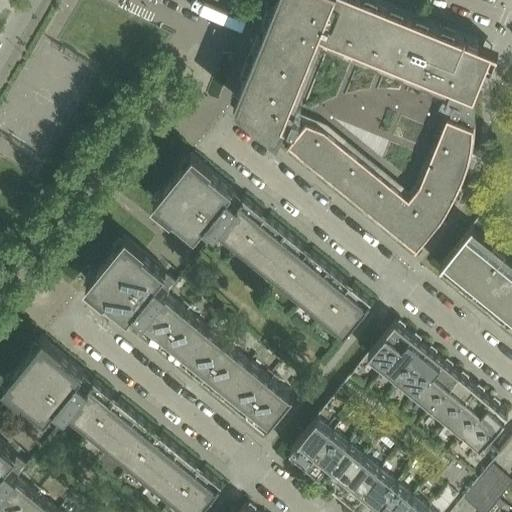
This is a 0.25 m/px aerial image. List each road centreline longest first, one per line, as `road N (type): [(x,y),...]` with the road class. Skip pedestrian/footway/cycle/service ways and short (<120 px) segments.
road 1 (residential): [(511,372),(211,126)]
road 2 (residential): [(316,511),(28,280)]
